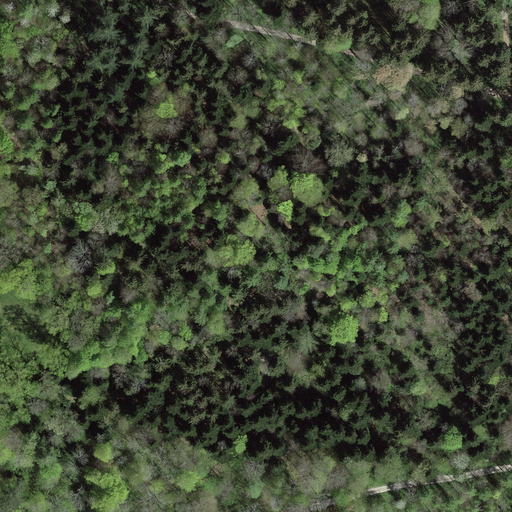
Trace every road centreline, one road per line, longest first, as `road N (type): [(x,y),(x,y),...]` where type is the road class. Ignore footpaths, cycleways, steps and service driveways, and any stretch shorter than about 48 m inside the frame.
road 1 (track): [(154,0),(511,96)]
road 2 (track): [(511,466),(295,511)]
